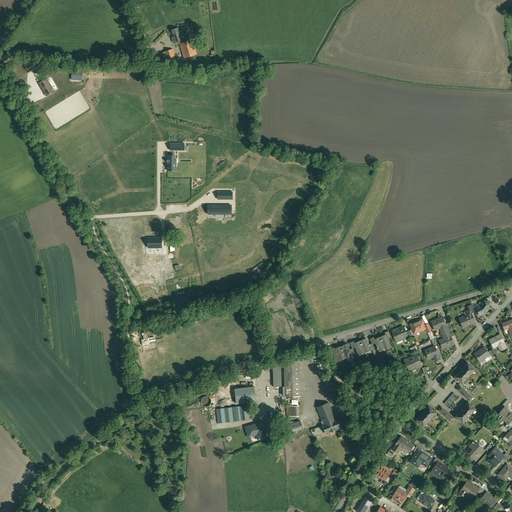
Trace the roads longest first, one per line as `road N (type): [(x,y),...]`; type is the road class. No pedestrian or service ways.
road 1 (residential): [(511,283),(172,387),(50,479),(29,511)]
road 2 (unclassified): [(0,73),(75,209),(90,217)]
road 3 (residential): [(511,296),(408,414)]
